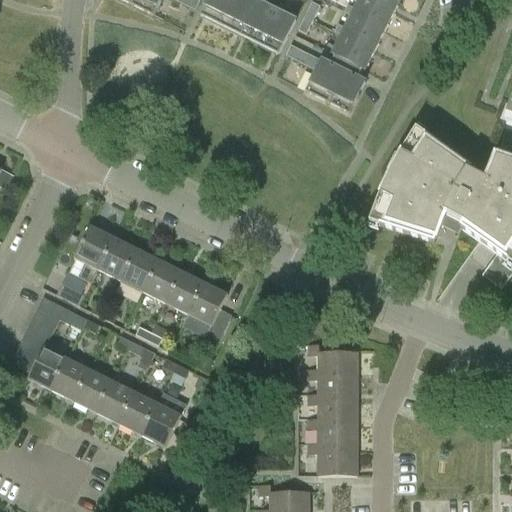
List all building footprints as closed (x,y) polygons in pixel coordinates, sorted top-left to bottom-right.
[(120,0),(154,17),(162,0),(173,0),(196,11),(201,1),(198,0),(120,0)] [(208,0),(200,16),(220,27),(233,0),(208,0)] [(240,36),(256,3),(257,2),(252,0),(233,0),(220,27),(240,36)] [(359,0),(354,11),(348,7),(344,15),(351,18),(383,34),(393,15),(363,0),(359,0)] [(363,0),(393,15),(400,0),(363,0)] [(259,46),(276,13),(276,12),(257,2),(256,3),(240,36),(259,46)] [(305,18),(313,22),(320,7),(312,3),(305,18)] [(279,56),(296,22),(276,12),(276,13),(259,46),(279,56)] [(313,22),(305,18),(298,31),(306,35),(313,22)] [(351,18),(345,30),(338,27),(334,34),(341,37),(374,54),(383,34),(351,18)] [(341,37),(335,50),(328,46),(325,53),(334,58),(361,72),(362,70),(365,72),(374,54),(341,37)] [(322,62),(321,64),(290,48),(285,57),(317,73),(307,93),(350,114),(365,83),(358,79),(361,72),(334,58),(330,66),(322,62)] [(509,115),(499,155),(511,159),(511,115),(510,114),(509,115)] [(511,159),(499,155),(498,155),(492,174),(488,183),(469,174),(472,169),(425,136),(417,130),(409,141),(404,149),(400,155),(396,163),(393,168),(391,173),(388,179),(384,187),(380,197),(377,205),(370,224),(435,244),(442,225),(444,221),(461,230),(497,256),(483,276),(502,290),(511,275),(511,159)] [(97,272),(114,239),(91,227),(74,260),(85,266),(78,280),(91,285),(97,272)] [(114,239),(97,272),(120,284),(137,250),(114,239)] [(137,250),(120,284),(143,295),(159,262),(137,250)] [(165,307),(182,273),(159,262),(143,295),(165,307)] [(182,273),(165,307),(188,318),(205,285),(182,273)] [(205,285),(188,318),(210,329),(207,335),(220,341),(231,318),(220,312),(228,297),(205,285)] [(85,298),(62,286),(56,297),(79,309),(85,298)] [(60,321),(60,322),(65,324),(66,321),(83,330),(87,321),(43,299),(38,310),(60,321)] [(94,307),(90,315),(101,320),(105,312),(94,307)] [(32,321),(55,332),(60,322),(60,321),(38,310),(32,321)] [(114,326),(117,318),(105,312),(101,320),(114,326)] [(55,332),(32,321),(27,331),(49,343),(55,332)] [(95,336),(99,327),(87,321),(83,330),(95,336)] [(139,329),(135,337),(147,343),(151,335),(139,329)] [(43,353),(45,349),(46,349),(49,343),(27,331),(21,342),(43,353)] [(158,349),(162,341),(151,335),(147,343),(158,349)] [(124,340),(120,348),(128,352),(133,344),(124,340)] [(38,363),(43,353),(21,342),(16,353),(38,363)] [(146,374),(155,356),(133,344),(128,352),(140,358),(140,359),(142,360),(137,369),(146,374)] [(355,371),(357,371),(358,354),(319,354),(319,348),(307,348),(307,359),(319,359),(319,372),(319,380),(357,380),(357,379),(355,379),(355,371)] [(68,360),(46,349),(45,349),(43,353),(38,363),(32,375),(28,382),(51,393),(68,360)] [(32,375),(38,363),(16,353),(10,364),(32,375)] [(68,360),(51,393),(74,405),(91,372),(68,360)] [(166,361),(162,370),(173,375),(178,367),(166,361)] [(185,381),(190,373),(178,367),(173,375),(185,381)] [(91,372),(74,405),(96,416),(113,383),(91,372)] [(355,396),(357,396),(357,380),(319,380),(319,372),(307,372),(307,383),(319,383),(318,397),(318,404),(357,404),(355,404),(355,396)] [(113,383),(96,416),(119,427),(136,395),(113,383)] [(136,395),(119,427),(142,439),(158,406),(136,395)] [(165,450),(182,418),(187,407),(163,395),(158,406),(142,439),(165,450)] [(355,420),(357,420),(357,404),(318,404),(318,397),(306,397),(307,408),(318,408),(318,422),(318,429),(357,429),(357,428),(355,428),(355,420)] [(355,445),(357,445),(357,429),(318,429),(318,422),(306,422),(307,432),(318,433),(318,446),(318,453),(357,453),(355,453),(355,445)] [(355,469),(357,469),(357,453),(318,453),(318,446),(307,446),(307,456),(318,457),(318,479),(357,479),(357,477),(355,477),(355,469)] [(306,511),(308,511),(308,495),(271,494),(271,487),(258,487),(258,499),(269,499),(269,511),(306,511)]
